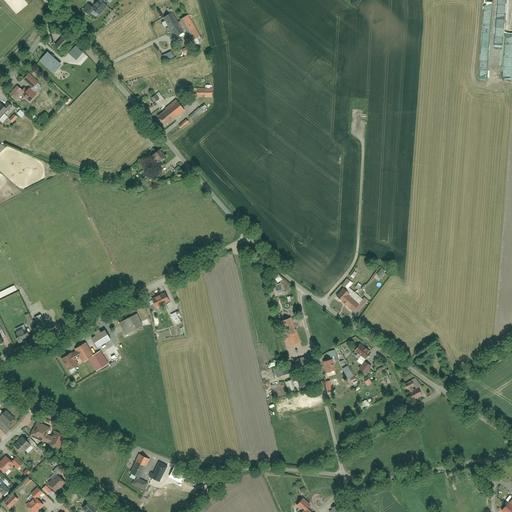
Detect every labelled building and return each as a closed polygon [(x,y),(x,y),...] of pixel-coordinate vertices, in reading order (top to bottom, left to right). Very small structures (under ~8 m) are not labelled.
[(176,19),(171,9),(160,15),(171,35),(178,31),(184,40),(196,33),(185,13),(176,19)] [(68,40),(60,33),(51,44),(59,50),(68,40)] [(511,81),(511,68),(511,35),(509,35),(508,40),(507,40),(507,46),(503,45),(502,81),(511,81)] [(79,60),(86,52),(78,45),(71,53),(79,60)] [(55,56),(47,49),(36,60),(44,67),(55,56)] [(93,69),(89,64),(67,88),(71,92),(93,69)] [(36,80),(27,70),(20,77),(30,86),(36,80)] [(66,96),(70,92),(53,76),(49,80),(66,96)] [(26,100),(34,93),(27,86),(24,88),(22,86),(20,88),(14,82),(5,91),(13,99),(19,93),(26,100)] [(209,86),(192,86),(191,96),(209,96),(209,86)] [(183,110),(174,99),(155,115),(164,126),(183,110)] [(0,102),(0,113),(9,105),(5,100),(1,104),(0,102)] [(204,106),(201,102),(187,115),(189,118),(204,106)] [(22,109),(18,113),(23,117),(27,113),(22,109)] [(15,115),(12,112),(7,117),(10,120),(15,115)] [(186,120),(183,117),(177,122),(180,126),(186,120)] [(163,155),(157,147),(150,153),(157,161),(163,155)] [(383,272),(378,268),(373,273),(379,277),(383,272)] [(16,285),(0,292),(0,298),(19,291),(16,285)] [(353,307),(356,309),(365,298),(362,295),(356,302),(346,293),(347,292),(341,286),(333,294),(351,310),(353,307)] [(169,301),(165,293),(152,299),(156,307),(169,301)] [(141,325),(134,312),(117,320),(124,333),(141,325)] [(177,323),(182,321),(177,312),(173,314),(177,323)] [(33,318),(35,320),(32,322),(35,327),(37,326),(39,330),(45,327),(39,315),(33,318)] [(284,345),(297,340),(289,316),(275,321),(284,345)] [(96,346),(111,338),(103,323),(88,331),(96,346)] [(26,325),(11,331),(16,341),(30,335),(26,325)] [(93,370),(106,363),(98,350),(91,354),(83,341),(59,356),(67,369),(86,358),(93,370)] [(369,349),(358,341),(350,352),(361,360),(355,367),(363,373),(370,364),(362,359),(369,349)] [(283,373),(306,365),(302,355),(298,356),(299,360),(296,361),(295,357),(292,359),(293,362),(291,363),(290,360),(279,363),(283,373)] [(330,357),(320,359),(323,371),(333,369),(330,357)] [(410,398),(420,393),(416,385),(411,388),(410,385),(412,384),(409,378),(401,382),(405,389),(407,388),(408,390),(407,391),(410,398)] [(291,392),(297,390),(294,380),(287,381),(291,392)] [(364,399),(355,405),(359,411),(368,404),(364,399)] [(3,409),(0,411),(0,420),(3,424),(11,417),(3,409)] [(48,425),(34,420),(28,436),(42,441),(42,439),(47,441),(46,443),(59,448),(64,434),(51,429),(49,433),(46,432),(48,425)] [(20,434),(11,443),(19,452),(29,443),(20,434)] [(11,463),(3,454),(0,456),(0,470),(1,472),(11,463)] [(144,458),(134,454),(126,471),(136,476),(144,458)] [(13,456),(9,460),(16,467),(20,463),(13,456)] [(162,467),(154,463),(148,475),(156,479),(162,467)] [(53,473),(45,482),(53,490),(63,480),(57,474),(61,470),(55,464),(49,470),(53,473)] [(146,481),(134,475),(130,482),(143,489),(146,481)] [(22,502),(31,511),(41,502),(35,496),(40,491),(35,486),(28,493),(30,495),(22,502)] [(11,508),(21,499),(16,493),(6,503),(11,508)] [(311,511),(305,506),(309,502),(301,495),(294,504),(300,509),(296,511),(311,511)] [(511,511),(511,495),(501,510),(503,511),(511,511)] [(89,497),(80,506),(85,511),(90,511),(97,506),(89,497)] [(339,511),(336,503),(326,507),(328,511),(339,511)]
